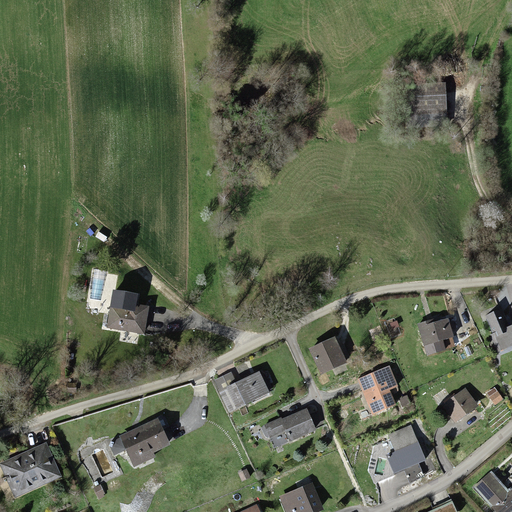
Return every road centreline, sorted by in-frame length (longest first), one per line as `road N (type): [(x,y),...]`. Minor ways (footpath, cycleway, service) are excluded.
road 1 (residential): [(511,280),(371,293),(174,382),(0,431)]
road 2 (track): [(511,217),(488,201),(467,133),(481,62),(511,6)]
road 3 (unknown): [(258,343),(201,319),(130,258)]
road 4 (residential): [(387,511),(452,478),(511,427)]
